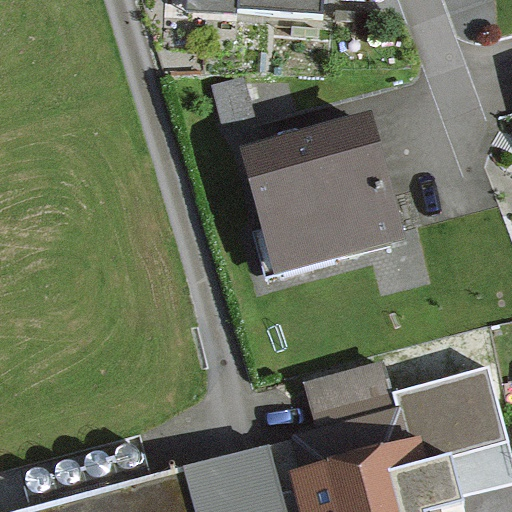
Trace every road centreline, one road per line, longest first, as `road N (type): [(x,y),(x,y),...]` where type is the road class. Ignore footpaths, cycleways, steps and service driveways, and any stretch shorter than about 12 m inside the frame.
road 1 (residential): [(221,381),(113,0)]
road 2 (residential): [(482,200),(415,0)]
